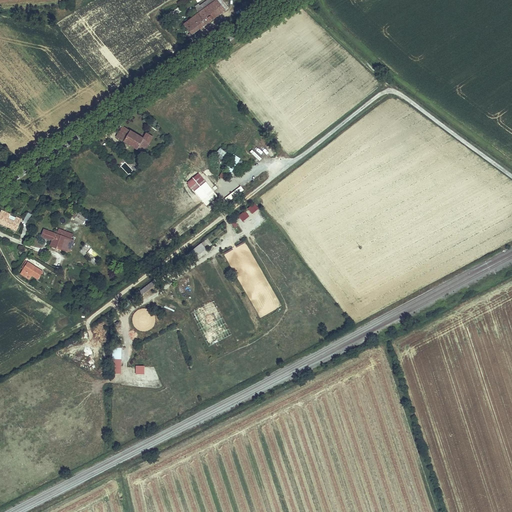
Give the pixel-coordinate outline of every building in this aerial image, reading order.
[(228,8),(221,0),(208,0),(195,10),(198,15),(185,25),(193,35),(228,8)] [(118,137),(144,154),(154,138),(147,133),(144,139),(127,128),(128,126),(125,124),(118,137)] [(226,158),(229,154),(219,148),(216,152),(226,158)] [(229,170),(238,156),(233,152),(224,166),(229,170)] [(215,193),(205,180),(194,189),(204,201),(215,193)] [(241,186),(229,194),(232,198),(244,191),(241,186)] [(247,210),(253,214),(258,207),(253,203),(247,210)] [(243,221),(248,216),(244,211),(239,216),(243,221)] [(0,223),(15,230),(18,224),(9,220),(11,216),(2,212),(0,216),(0,223)] [(81,222),(84,218),(76,212),(73,216),(81,222)] [(58,247),(69,251),(72,245),(73,245),(75,241),(72,240),(74,234),(60,230),(58,234),(56,233),(55,235),(44,231),(42,238),(53,241),(51,247),(57,249),(58,247)] [(208,251),(206,248),(212,244),(207,238),(190,250),(197,260),(208,251)] [(91,248),(86,253),(96,260),(100,255),(91,248)] [(44,271),(28,260),(21,272),(31,278),(33,274),(39,278),(42,274),(44,271)] [(142,295),(155,284),(152,281),(139,292),(142,295)] [(136,365),(135,374),(144,375),(144,366),(136,365)]
